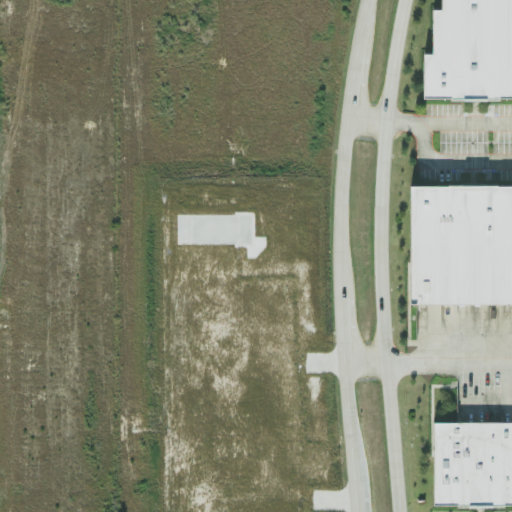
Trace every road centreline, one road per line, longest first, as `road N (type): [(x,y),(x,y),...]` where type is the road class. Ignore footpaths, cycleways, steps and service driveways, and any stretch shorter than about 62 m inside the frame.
road 1 (secondary): [(398,511),(380,245),(383,122),(403,0)]
road 2 (secondary): [(346,117),(341,287)]
road 3 (secondary): [(344,361),(357,511)]
